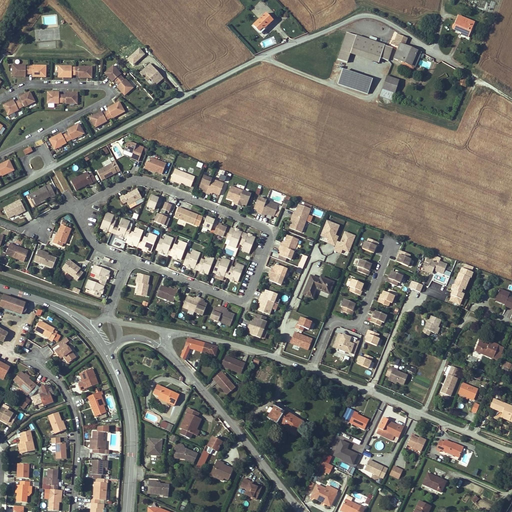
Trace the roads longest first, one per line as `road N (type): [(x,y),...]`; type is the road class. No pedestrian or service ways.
road 1 (residential): [(51,167),(255,57),(362,13),(511,97)]
road 2 (residential): [(73,205),(143,177),(263,225),(243,296),(127,257)]
road 3 (residential): [(303,511),(161,346)]
road 4 (tertiary): [(102,347),(129,414),(127,511)]
road 5 (residential): [(72,511),(75,422),(57,377),(38,360)]
road 6 (unknown): [(311,369),(330,326),(365,315),(393,243)]
road 7 (residential): [(511,451),(369,389)]
road 8 (residential): [(0,99),(29,84),(104,86),(109,97),(96,104)]
road 9 (unknown): [(423,412),(455,335),(481,297)]
